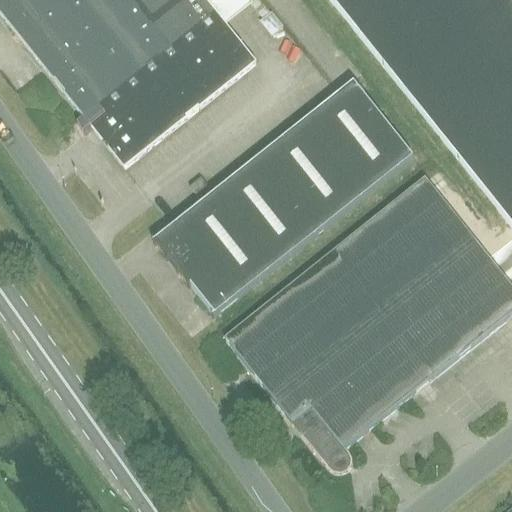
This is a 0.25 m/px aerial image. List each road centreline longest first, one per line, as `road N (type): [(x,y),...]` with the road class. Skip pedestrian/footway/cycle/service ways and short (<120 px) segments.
road 1 (unclassified): [(275,511),(0,123)]
road 2 (tertiary): [(155,511),(0,290)]
road 3 (unclassified): [(419,511),(511,436)]
